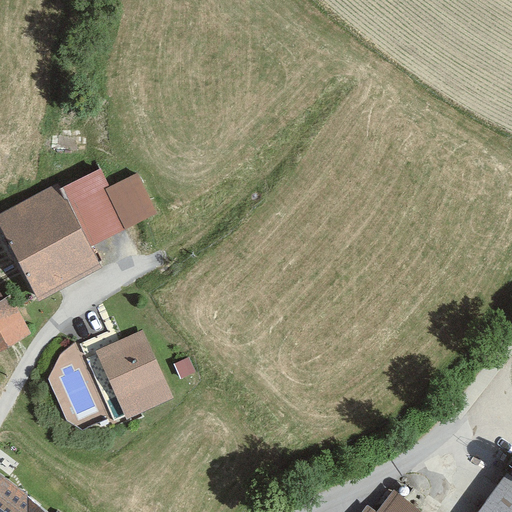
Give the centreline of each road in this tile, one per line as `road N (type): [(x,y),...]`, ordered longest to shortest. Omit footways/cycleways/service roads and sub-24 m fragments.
road 1 (track): [(511,335),(454,418),(375,477),(298,511)]
road 2 (residential): [(157,260),(78,299),(0,412)]
